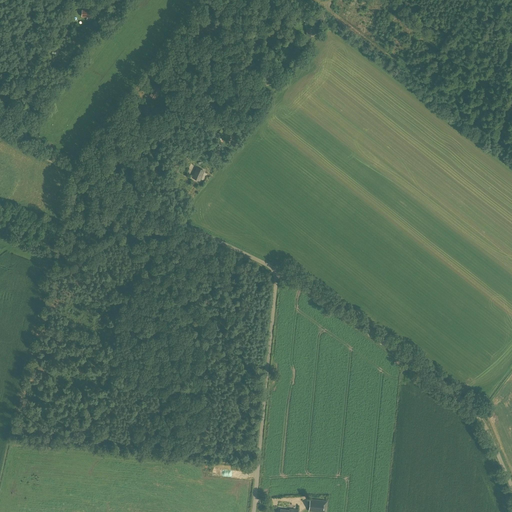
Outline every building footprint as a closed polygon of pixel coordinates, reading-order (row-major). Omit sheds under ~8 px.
[(210,28),(212,31),(219,27),(217,23),(215,24),(211,18),(205,21),(207,25),(210,24),(211,27),(210,28)] [(306,35),(308,36),(313,36),(315,34),(314,27),(306,28),(306,35)] [(264,74),(266,85),(274,83),(272,73),(264,74)] [(160,87),(153,84),(147,95),(154,99),(160,87)] [(219,125),(217,131),(228,134),(229,128),(219,125)] [(116,138),(116,140),(114,140),(112,151),(118,152),(119,148),(120,148),(121,139),(116,138)] [(204,170),(197,167),(193,177),(199,180),(204,170)] [(309,511),(318,511),(326,511),(328,501),(310,498),(309,511)]
